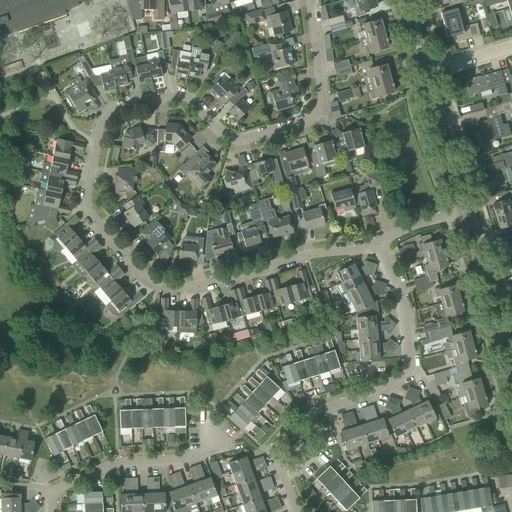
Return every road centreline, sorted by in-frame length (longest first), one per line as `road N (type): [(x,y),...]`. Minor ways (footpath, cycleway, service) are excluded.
road 1 (residential): [(377,244),(205,284),(158,283),(85,202),(100,127),(121,107),(181,95),(219,133),(242,140),(313,120),(321,98),(310,0)]
road 2 (residential): [(310,414),(408,372),(403,298),(377,244)]
road 3 (residential): [(49,489),(114,462),(203,451),(212,429)]
road 4 (tertiary): [(464,211),(424,72)]
